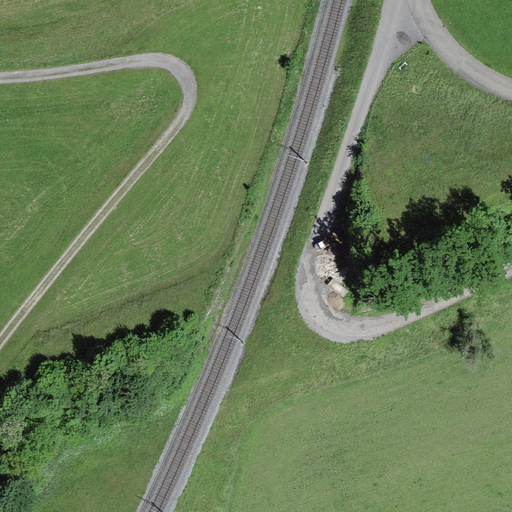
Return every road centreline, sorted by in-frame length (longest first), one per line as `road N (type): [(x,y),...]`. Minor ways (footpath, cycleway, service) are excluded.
road 1 (track): [(511,277),(353,339),(319,302),(323,251),(404,0)]
road 2 (track): [(0,340),(182,121),(189,76),(159,65),(0,81)]
road 3 (residential): [(420,0),(472,72),(511,92)]
